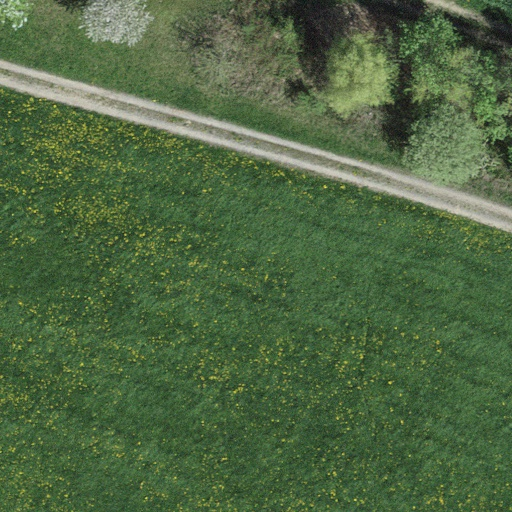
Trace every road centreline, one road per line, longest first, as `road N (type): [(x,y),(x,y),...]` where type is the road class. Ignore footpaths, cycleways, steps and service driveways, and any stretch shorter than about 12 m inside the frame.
road 1 (track): [(0,66),(511,214)]
road 2 (track): [(354,0),(511,52)]
